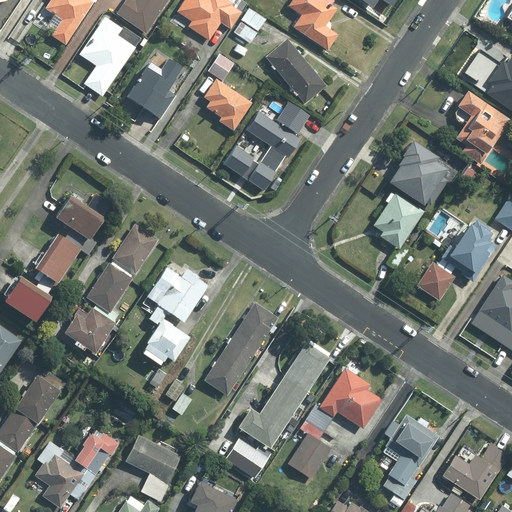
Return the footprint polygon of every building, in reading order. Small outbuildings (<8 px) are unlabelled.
[(68,46),(96,3),(91,0),(53,0),(47,10),(64,21),(53,37),(68,46)] [(171,0),(127,0),(118,14),(148,34),(171,0)] [(186,0),(178,12),(193,22),(190,27),(210,41),(223,23),(232,30),(243,12),(234,7),(236,4),(229,0),(186,0)] [(340,10),(325,0),(295,0),(290,7),(303,16),(295,28),(330,51),(341,36),(328,27),(340,10)] [(267,19),(250,9),(243,21),(260,31),(267,19)] [(86,84),(104,96),(137,48),(119,36),(123,29),(107,18),(82,55),(98,66),(86,84)] [(258,33),(241,22),(235,32),(252,43),(258,33)] [(309,63),(290,41),(269,58),(288,81),(309,63)] [(488,84),(483,92),(511,110),(511,58),(502,52),(483,80),(488,84)] [(235,64),(221,54),(210,71),(224,81),(235,64)] [(190,69),(193,71),(199,62),(196,60),(190,69)] [(149,64),(128,96),(161,118),(176,95),(170,92),(184,70),(170,61),(162,73),(149,64)] [(328,86),(309,63),(288,81),(307,104),(328,86)] [(253,104),(219,81),(207,99),(213,102),(209,108),(225,119),(222,123),(235,131),(253,104)] [(505,119),(462,90),(452,105),(466,114),(451,136),(463,144),(458,150),(476,162),(505,119)] [(290,98),(277,118),(299,131),(311,112),(290,98)] [(241,140),(232,153),(249,164),(258,151),(263,154),(254,167),(252,170),(266,179),(291,142),(261,122),(247,144),(241,140)] [(444,171),(437,182),(443,186),(450,176),(444,171)] [(376,234),(394,246),(418,211),(390,192),(389,194),(386,192),(381,200),(384,201),(369,224),(378,230),(376,234)] [(74,228),(66,238),(84,251),(87,253),(95,241),(94,240),(108,220),(71,195),(57,216),(74,228)] [(492,217),(511,230),(511,227),(511,200),(506,196),(492,217)] [(456,272),(468,279),(491,244),(487,241),(489,238),(482,234),(486,228),(472,219),(468,226),(463,222),(447,246),(444,244),(436,256),(438,257),(433,264),(429,261),(414,284),(436,299),(451,276),(446,272),(451,266),(458,270),(456,272)] [(111,265),(133,280),(160,241),(137,226),(111,265)] [(84,251),(66,238),(61,235),(38,269),(46,274),(37,287),(49,294),(57,282),(61,285),(84,251)] [(376,245),(364,236),(357,245),(369,254),(376,245)] [(383,262),(392,268),(407,247),(401,243),(396,251),(393,249),(383,262)] [(94,311),(114,324),(120,316),(113,311),(133,280),(111,265),(88,298),(98,304),(94,311)] [(148,297),(159,305),(170,312),(185,322),(209,286),(200,280),(202,278),(188,269),(182,278),(167,268),(148,297)] [(467,320),(511,349),(511,291),(506,287),(510,281),(498,273),(467,320)] [(49,294),(37,287),(22,278),(6,303),(39,324),(55,299),(49,294)] [(256,303),(240,327),(264,343),(271,332),(274,334),(278,328),(275,326),(280,319),(256,303)] [(164,321),(170,312),(159,305),(151,318),(160,324),(148,342),(152,345),(145,355),(165,367),(170,359),(175,362),(191,338),(164,321)] [(114,324),(94,311),(90,315),(83,310),(67,334),(80,343),(78,346),(87,353),(89,350),(98,356),(118,327),(114,324)] [(0,375),(23,342),(0,326),(0,375)] [(259,351),(264,343),(240,327),(221,357),(246,372),(256,357),(258,358),(262,353),(259,351)] [(308,343),(289,371),(314,387),(333,359),(308,343)] [(238,384),(246,372),(221,357),(206,380),(230,395),(234,389),(237,391),(240,386),(238,384)] [(149,382),(158,388),(167,374),(158,368),(149,382)] [(318,404),(302,429),(310,434),(290,464),(313,479),(333,449),(320,441),(339,412),(363,428),(382,399),(368,390),(371,385),(347,370),(322,407),(318,404)] [(290,424),(314,387),(289,371),(265,408),(290,424)] [(17,410),(39,426),(40,427),(64,394),(40,377),(17,410)] [(187,387),(176,380),(167,395),(177,402),(173,408),(183,415),(193,401),(183,394),(187,387)] [(273,449),(290,424),(265,408),(260,415),(252,410),(240,427),(273,449)] [(17,410),(0,433),(0,439),(19,453),(39,426),(17,410)] [(387,497),(397,504),(414,478),(409,475),(415,465),(417,466),(438,435),(425,426),(427,422),(419,417),(417,420),(405,412),(384,444),(399,455),(380,483),(392,491),(387,497)] [(461,420),(451,414),(437,437),(447,443),(461,420)] [(88,449),(75,468),(95,481),(119,444),(104,434),(104,436),(98,432),(92,440),(91,439),(85,447),(88,449)] [(180,456),(139,437),(128,463),(151,473),(141,493),(162,503),(171,486),(167,484),(180,456)] [(81,501),(95,481),(75,468),(61,458),(65,451),(52,443),(40,461),(45,465),(37,477),(52,486),(45,496),(62,508),(71,494),(81,501)] [(510,455),(492,443),(482,460),(477,456),(470,466),(457,457),(444,476),(480,500),(510,455)] [(0,446),(0,483),(17,458),(0,446)] [(262,460),(243,447),(232,463),(251,476),(262,460)] [(232,511),(238,501),(201,484),(192,503),(200,506),(196,511),(232,511)] [(11,511),(22,498),(13,492),(2,507),(8,511),(11,511)] [(466,511),(470,506),(453,495),(444,509),(442,508),(438,511),(466,511)] [(155,511),(159,508),(148,500),(144,505),(131,496),(120,511),(155,511)] [(413,511),(416,509),(405,501),(398,510),(400,511),(413,511)] [(339,502),(332,511),(366,511),(352,503),(349,508),(339,502)]
